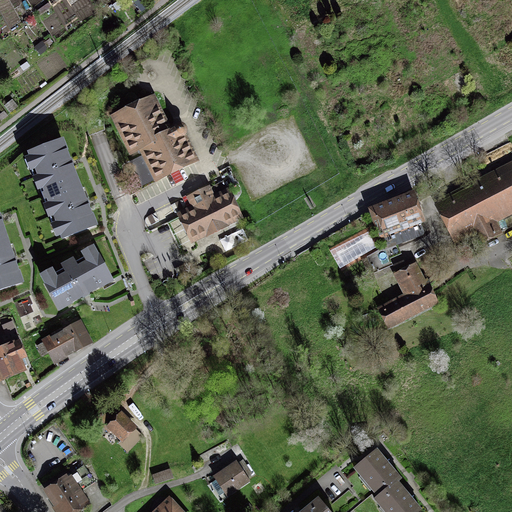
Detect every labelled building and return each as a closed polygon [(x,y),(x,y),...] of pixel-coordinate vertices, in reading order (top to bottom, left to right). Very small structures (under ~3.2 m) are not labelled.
[(51,8),(48,3),(36,12),(39,16),(51,8)] [(34,47),(40,56),(49,49),(49,48),(54,44),(50,39),(48,40),(47,39),(43,42),(43,41),(34,47)] [(159,89),(104,118),(143,195),(199,167),(159,89)] [(4,106),(10,114),(18,107),(12,99),(4,106)] [(0,119),(2,122),(8,116),(4,111),(0,114),(0,119)] [(64,145),(26,160),(61,245),(99,230),(64,145)] [(511,165),(438,203),(456,237),(476,227),(483,241),(503,231),(495,217),(511,209),(511,165)] [(412,197),(372,211),(385,247),(425,232),(412,197)] [(226,200),(173,226),(186,254),(239,228),(226,200)] [(0,212),(0,291),(23,284),(0,212)] [(57,287),(71,308),(109,283),(94,262),(57,287)] [(405,296),(380,308),(390,327),(435,305),(415,265),(395,275),(405,296)] [(73,328),(41,351),(53,368),(85,345),(73,328)] [(0,358),(12,381),(30,372),(18,349),(0,358)] [(0,386),(12,381),(0,358),(0,357),(0,386)] [(118,416),(101,430),(118,450),(135,435),(118,416)] [(350,471),(372,498),(393,484),(396,481),(373,452),(350,471)] [(233,465),(210,479),(224,501),(247,487),(233,465)] [(65,476),(39,495),(50,511),(78,511),(87,506),(65,476)] [(416,511),(393,484),(372,498),(368,501),(376,511),(416,511)] [(183,511),(171,499),(157,511),(183,511)] [(305,511),(323,511),(316,503),(305,511)]
